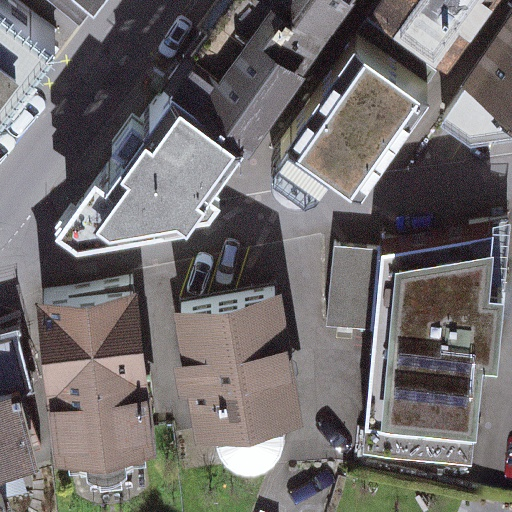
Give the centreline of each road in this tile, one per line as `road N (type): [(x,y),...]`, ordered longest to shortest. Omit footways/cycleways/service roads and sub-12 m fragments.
road 1 (residential): [(511,155),(0,262)]
road 2 (residential): [(0,197),(153,0)]
